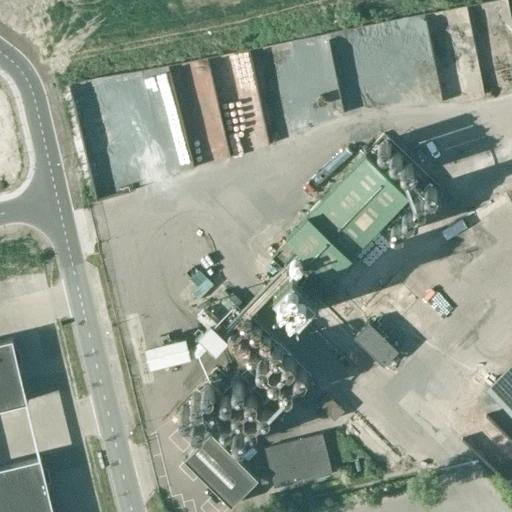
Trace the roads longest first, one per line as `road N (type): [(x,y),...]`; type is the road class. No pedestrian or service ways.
road 1 (unknown): [(196,212),(270,190),(367,137),(511,127)]
road 2 (unclassified): [(129,511),(55,205)]
road 3 (unknown): [(394,417),(265,297),(196,212)]
road 4 (unclassified): [(55,205),(27,88),(0,53)]
road 5 (unknown): [(511,324),(394,417)]
road 6 (unknown): [(65,247),(196,212)]
